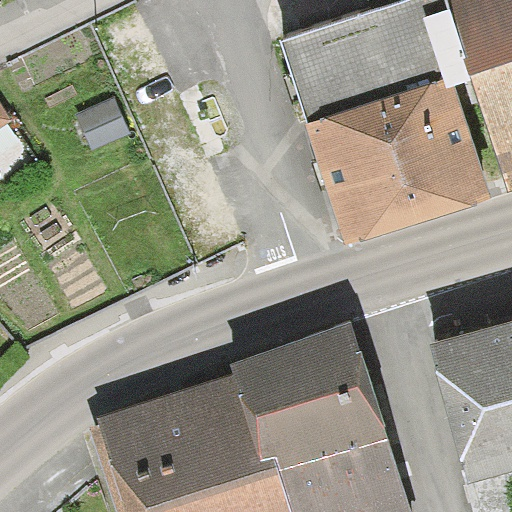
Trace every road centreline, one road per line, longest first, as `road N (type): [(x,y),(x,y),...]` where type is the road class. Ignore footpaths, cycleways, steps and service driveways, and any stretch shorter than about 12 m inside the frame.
road 1 (secondary): [(308,294),(105,377),(0,454)]
road 2 (residential): [(200,0),(308,294)]
road 3 (residential): [(376,273),(447,511)]
road 4 (secondary): [(511,234),(376,273)]
